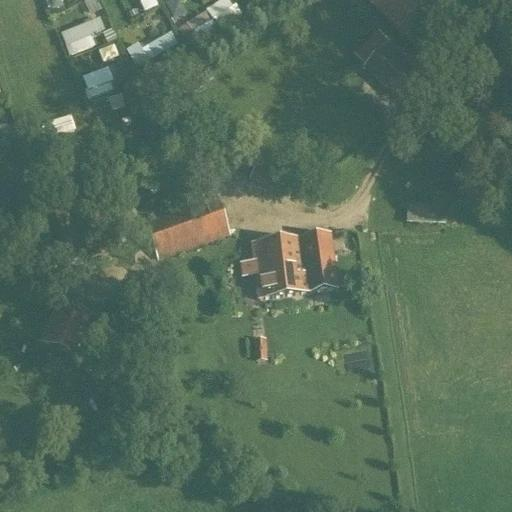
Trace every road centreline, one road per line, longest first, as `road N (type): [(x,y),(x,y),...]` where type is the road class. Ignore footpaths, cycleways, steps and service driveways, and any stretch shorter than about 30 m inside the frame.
road 1 (track): [(479,0),(452,31),(347,207),(326,219),(281,214),(252,190),(249,170)]
road 2 (unclassified): [(0,172),(155,136),(210,144),(249,170)]
